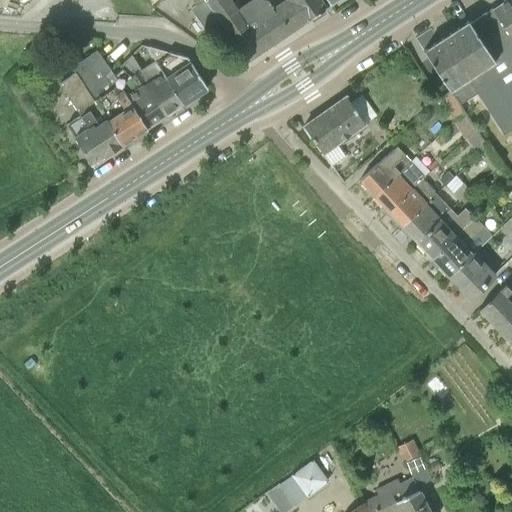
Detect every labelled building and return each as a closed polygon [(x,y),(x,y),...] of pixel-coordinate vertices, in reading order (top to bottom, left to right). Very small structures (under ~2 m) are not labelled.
[(204,0),(191,9),(207,33),(221,24),(247,61),(327,8),(321,0),(204,0)] [(511,0),(505,0),(493,8),(511,36),(511,0)] [(511,129),(511,36),(493,8),(470,24),(469,22),(424,51),(450,91),(467,80),(504,135),(511,129)] [(144,47),(149,55),(181,105),(207,88),(188,58),(145,46),(144,47)] [(92,163),(124,142),(97,101),(115,90),(107,77),(112,74),(95,50),(70,67),(74,73),(60,82),(81,115),(68,124),(75,135),(73,135),(92,163)] [(166,114),(181,105),(149,55),(137,63),(129,55),(121,63),(133,75),(138,71),(166,114)] [(147,127),(166,114),(138,71),(133,75),(121,63),(118,65),(120,67),(112,74),(147,127)] [(124,142),(147,127),(112,74),(107,77),(115,90),(97,101),(124,142)] [(303,126),(327,160),(342,150),(339,146),(367,127),(346,97),(303,126)] [(359,180),(374,196),(411,162),(404,155),(405,154),(397,145),(383,158),(359,180)] [(374,196),(388,211),(425,175),(412,161),(411,162),(374,196)] [(446,186),(454,178),(446,169),(438,177),(446,186)] [(388,211),(403,226),(441,189),(427,174),(425,175),(388,211)] [(458,199),(470,189),(464,182),(452,192),(458,199)] [(403,226),(417,241),(451,208),(437,193),(441,189),(403,226)] [(417,241),(433,259),(476,218),(466,207),(457,215),(451,208),(417,241)] [(448,275),(475,252),(495,232),(488,225),(489,223),(480,213),(476,218),(433,259),(448,275)] [(475,252),(448,275),(470,298),(496,274),(475,252)] [(507,339),(511,334),(511,303),(506,297),(511,292),(505,284),(479,309),(507,339)] [(417,486),(432,479),(419,454),(405,461),(413,477),(417,486)] [(317,458),(267,486),(280,510),(331,482),(317,458)] [(376,495),(363,501),(348,511),(398,511),(401,511),(429,511),(417,486),(413,477),(400,483),(398,479),(374,491),(376,495)]
